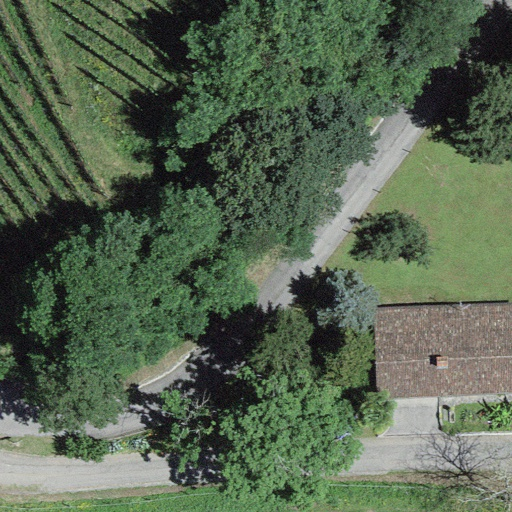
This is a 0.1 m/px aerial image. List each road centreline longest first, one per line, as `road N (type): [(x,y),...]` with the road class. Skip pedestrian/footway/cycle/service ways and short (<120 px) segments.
road 1 (unclassified): [(0,414),(51,419),(144,407),(220,355),(274,299),(507,0)]
road 2 (unclassified): [(0,471),(66,475),(511,453)]
